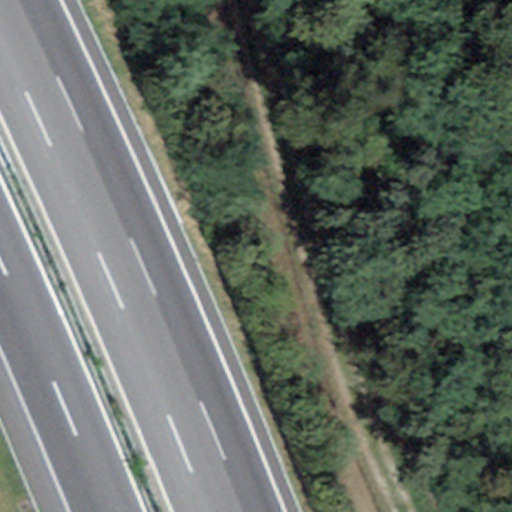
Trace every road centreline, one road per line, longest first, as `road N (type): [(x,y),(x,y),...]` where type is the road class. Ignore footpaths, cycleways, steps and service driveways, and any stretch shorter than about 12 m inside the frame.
road 1 (motorway): [(226,511),(136,286),(0,0)]
road 2 (track): [(406,511),(374,436),(240,0)]
road 3 (motorway): [(0,284),(100,511)]
